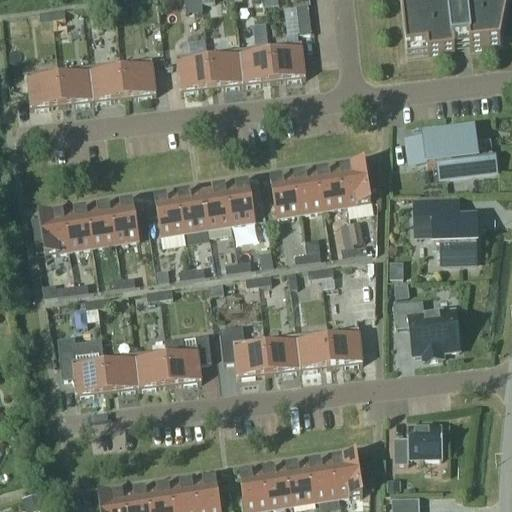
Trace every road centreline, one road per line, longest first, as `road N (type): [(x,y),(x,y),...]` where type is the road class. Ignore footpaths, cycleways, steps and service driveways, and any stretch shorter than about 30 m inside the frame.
road 1 (residential): [(511,82),(25,138)]
road 2 (residential): [(511,376),(72,425)]
